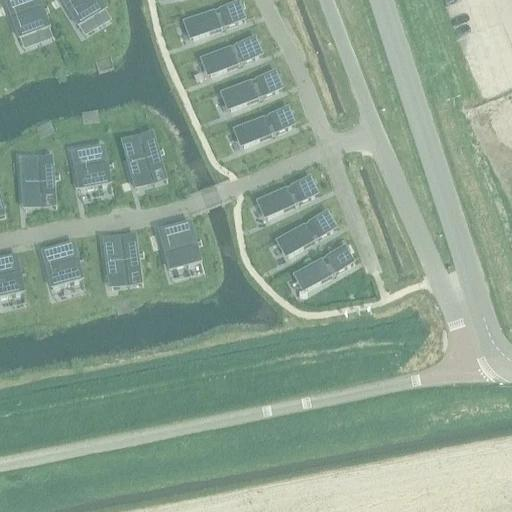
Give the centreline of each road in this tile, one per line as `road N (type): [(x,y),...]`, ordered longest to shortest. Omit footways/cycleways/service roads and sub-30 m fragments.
road 1 (unclassified): [(0,462),(471,369)]
road 2 (unclassified): [(471,369),(325,0)]
road 3 (unclassified): [(503,357),(489,338),(380,0)]
